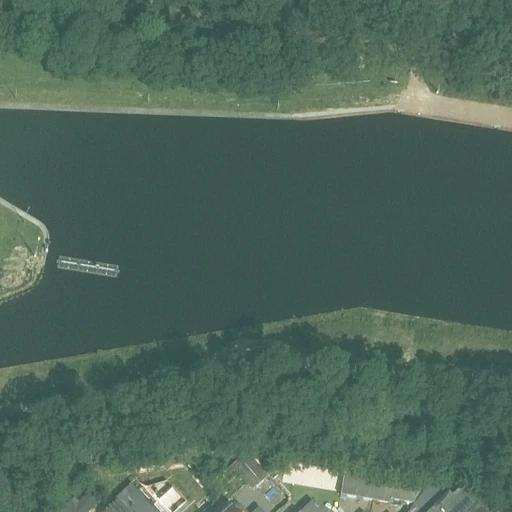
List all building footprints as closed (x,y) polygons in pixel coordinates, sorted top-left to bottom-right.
[(269,477),(248,453),(231,467),(252,492),(269,477)] [(430,486),(344,471),(340,497),(390,506),(390,501),(426,508),(426,507),(425,507),(429,487),(430,487),(430,486)] [(125,511),(118,504),(108,511),(177,511),(187,503),(173,488),(146,511),(125,511)] [(505,511),(503,509),(500,511),(482,511),(461,490),(452,498),(449,495),(431,511),(320,511),(312,503),(303,511),(505,511)] [(88,511),(97,504),(87,494),(78,503),(73,499),(59,511),(88,511)]
